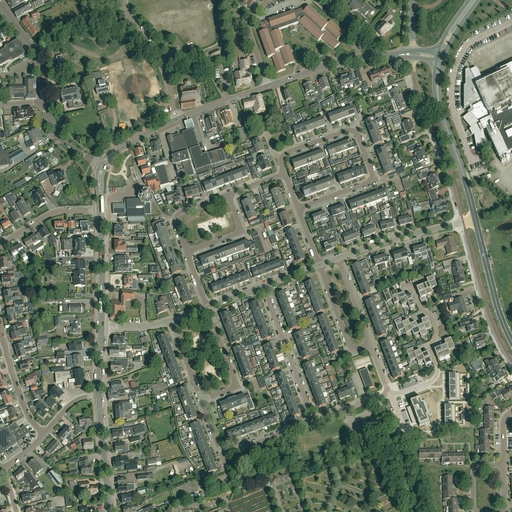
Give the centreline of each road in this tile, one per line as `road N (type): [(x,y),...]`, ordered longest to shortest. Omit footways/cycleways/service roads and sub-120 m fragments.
road 1 (residential): [(298,208),(367,182),(372,172),(353,130),(281,157)]
road 2 (residential): [(413,57),(417,95),(463,223)]
road 3 (residential): [(385,391),(437,370),(430,349),(436,332),(411,284)]
road 4 (residential): [(463,223),(487,312),(511,361)]
road 5 (residential): [(313,421),(263,285)]
road 6 (residential): [(176,120),(164,71),(123,0)]
road 7 (residential): [(338,257),(463,223)]
road 8 (secondary): [(268,86),(342,61),(392,55)]
road 9 (primary): [(511,342),(475,220)]
road 10 (primary): [(475,220),(437,99)]
